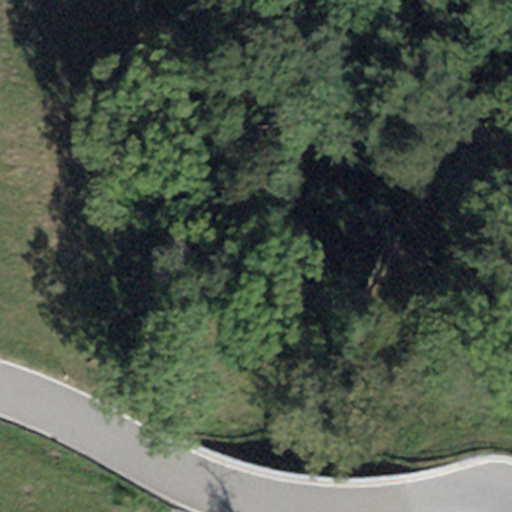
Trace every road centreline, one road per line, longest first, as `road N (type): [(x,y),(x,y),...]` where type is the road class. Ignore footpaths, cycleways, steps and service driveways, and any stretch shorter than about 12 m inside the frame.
road 1 (unclassified): [(0,390),(235,500),(303,511)]
road 2 (unclassified): [(371,511),(470,496),(511,506)]
